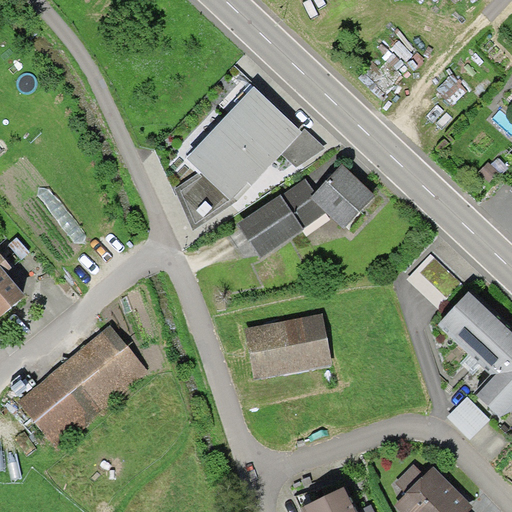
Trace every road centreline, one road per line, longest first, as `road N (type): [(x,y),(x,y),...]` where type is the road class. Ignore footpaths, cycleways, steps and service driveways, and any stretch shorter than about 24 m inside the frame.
road 1 (residential): [(254,476),(119,130),(62,28),(34,0)]
road 2 (secondary): [(226,0),(511,271)]
road 3 (residential): [(511,507),(452,444),(413,429),(254,476)]
road 4 (track): [(172,255),(101,300),(0,383)]
